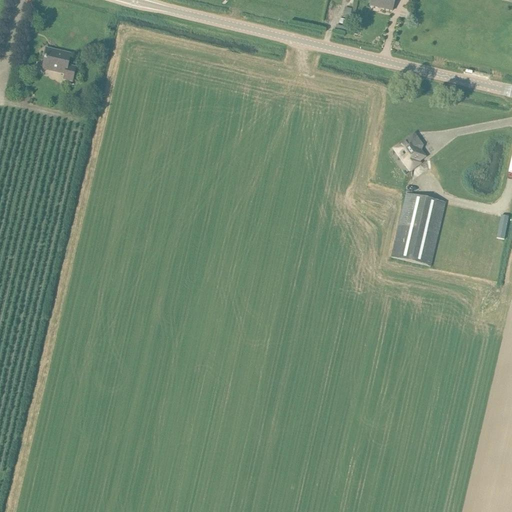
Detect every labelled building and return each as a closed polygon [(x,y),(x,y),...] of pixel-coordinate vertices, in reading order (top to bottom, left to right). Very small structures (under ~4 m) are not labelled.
[(371,0),(369,7),(370,7),(370,5),(381,8),(381,9),(391,12),(394,0),(371,0)] [(345,8),(343,17),(350,19),(352,10),(345,8)] [(45,51),(44,54),(45,56),(42,69),(65,75),(64,80),(72,82),(75,68),(67,67),(70,55),(61,53),(61,54),(54,53),(53,51),(47,49),(45,51)] [(422,145),(415,136),(396,150),(407,166),(417,159),(418,162),(425,157),(420,149),(422,145)] [(391,258),(420,265),(430,267),(445,204),(406,195),(391,258)] [(511,511),(511,286),(511,292),(480,284),(427,511),(511,511)]
